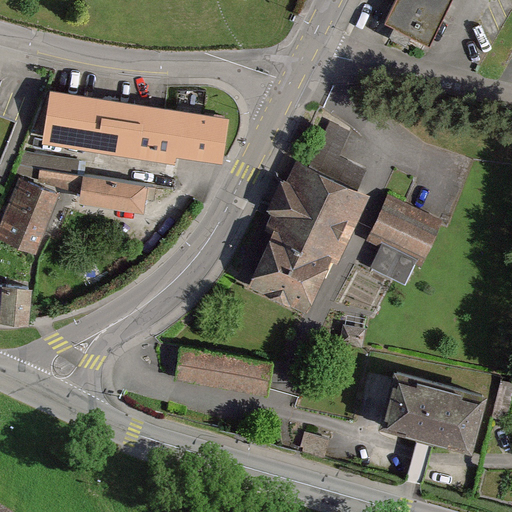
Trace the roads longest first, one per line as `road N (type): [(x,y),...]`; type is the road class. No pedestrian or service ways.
road 1 (tertiary): [(289,87),(213,239),(44,387)]
road 2 (tertiary): [(44,387),(132,435),(403,511)]
road 3 (residential): [(0,33),(105,59),(289,87)]
road 4 (residential): [(303,61),(438,85)]
